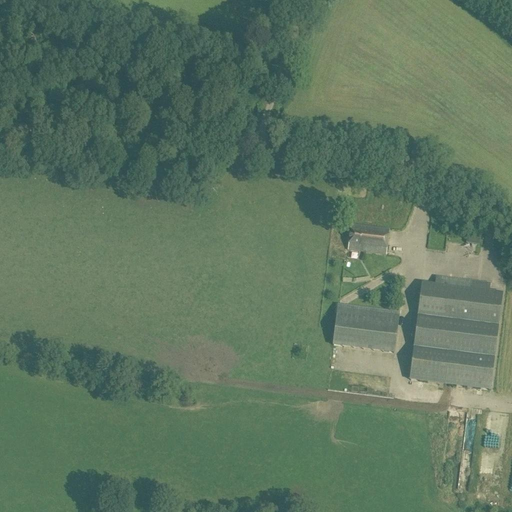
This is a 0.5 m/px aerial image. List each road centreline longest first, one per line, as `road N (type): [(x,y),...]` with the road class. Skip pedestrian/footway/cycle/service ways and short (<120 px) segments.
road 1 (unclassified): [(511,235),(425,173),(273,152),(263,144),(262,125),(304,0)]
road 2 (track): [(24,0),(214,65),(282,63)]
road 3 (track): [(263,144),(246,149),(0,123)]
